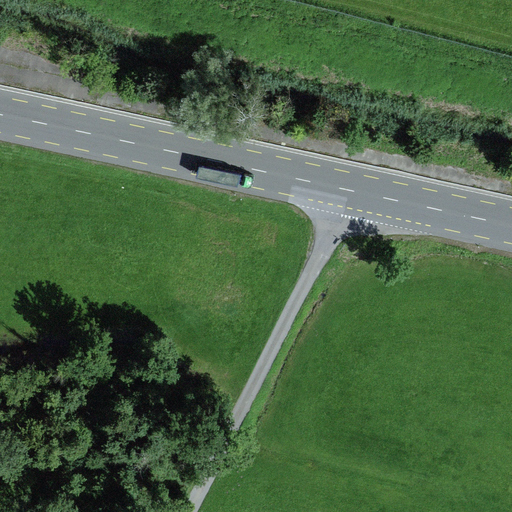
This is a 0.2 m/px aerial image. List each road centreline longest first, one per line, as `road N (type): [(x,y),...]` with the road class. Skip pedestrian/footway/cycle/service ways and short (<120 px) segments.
road 1 (residential): [(342,189),(321,254),(190,511)]
road 2 (primary): [(0,114),(342,189)]
road 3 (primary): [(342,189),(511,227)]
